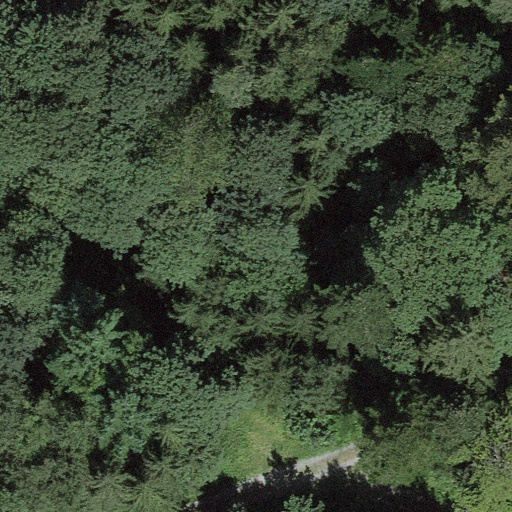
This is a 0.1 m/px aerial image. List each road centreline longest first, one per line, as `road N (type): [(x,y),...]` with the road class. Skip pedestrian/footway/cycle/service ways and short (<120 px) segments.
road 1 (track): [(429,511),(367,489),(258,486),(250,415),(107,294),(0,234)]
road 2 (track): [(511,383),(201,511)]
